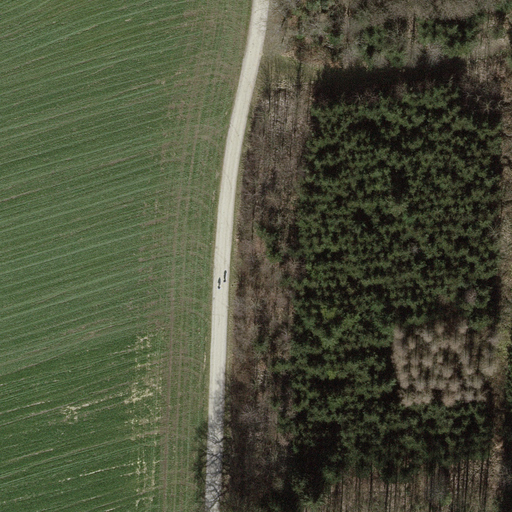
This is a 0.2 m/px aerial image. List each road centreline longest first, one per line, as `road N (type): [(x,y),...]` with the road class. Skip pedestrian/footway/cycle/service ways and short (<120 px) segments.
road 1 (track): [(263,0),(225,223),(211,511)]
road 2 (track): [(511,45),(335,79),(249,77)]
